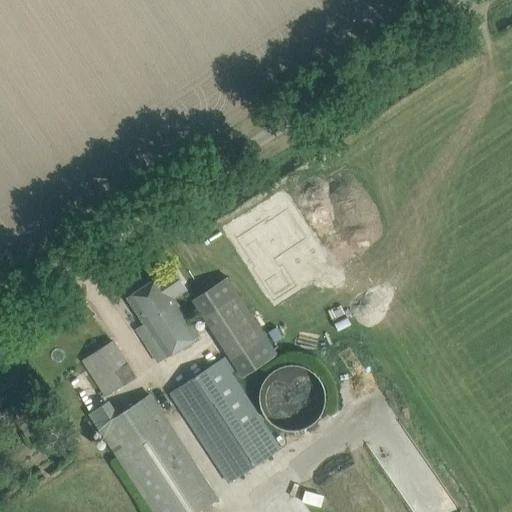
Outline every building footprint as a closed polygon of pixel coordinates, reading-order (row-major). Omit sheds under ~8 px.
[(307,222),(289,194),(272,205),(271,202),(240,222),(259,251),(257,253),(277,283),(298,270),(286,251),(282,252),(275,242),(307,222)] [(127,297),(145,323),(137,329),(159,362),(199,336),(174,298),(187,289),(173,267),(127,297)] [(228,278),(195,298),(206,315),(239,294),(228,278)] [(266,338),(233,358),(244,376),(277,356),(266,338)] [(136,377),(113,341),(82,360),(106,396),(136,377)] [(170,394),(227,482),(285,444),(276,430),(272,433),(231,370),(235,367),(228,356),(170,394)] [(324,386),(321,380),(317,375),(313,371),(308,367),(302,365),(296,364),(290,364),(283,365),(278,367),(273,371),(268,375),(264,380),(262,386),(260,391),(260,398),(260,404),(262,410),(265,415),(269,420),(274,424),(280,427),(286,429),(292,430),(299,429),(305,428),(310,425),(315,421),(320,416),(323,411),(325,404),(326,398),(325,392),(324,386)] [(107,402),(89,413),(98,427),(154,511),(197,511),(219,498),(150,393),(116,415),(107,402)]
